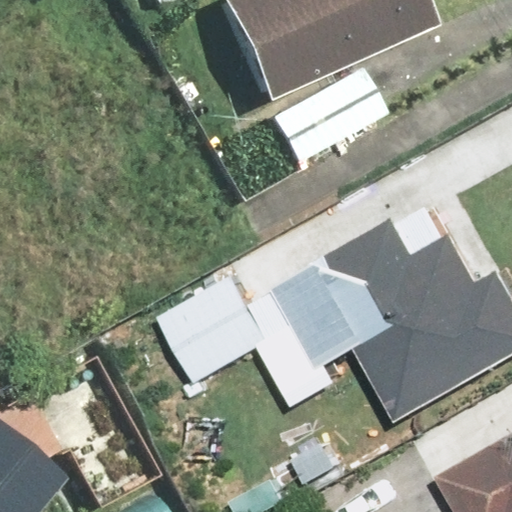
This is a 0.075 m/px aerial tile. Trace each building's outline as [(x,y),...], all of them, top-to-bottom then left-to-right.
[(30,3),(19,0),(0,0),(0,122),(80,146),(99,81),(14,56),(30,3)] [(179,0),(145,0),(155,15),(179,0)] [(222,0),(215,3),(262,107),(442,25),(430,0),(222,0)] [(379,121),(354,74),(268,121),(293,168),(379,121)] [(124,174),(27,147),(3,230),(101,257),(124,174)] [(410,215),(325,261),(411,419),(511,364),(511,269),(497,277),(470,228),(429,250),(410,215)] [(276,344),(242,278),(171,315),(205,380),(276,344)] [(91,511),(120,495),(63,378),(0,408),(0,511),(42,511),(56,497),(65,511),(91,511)] [(511,511),(511,437),(451,473),(472,511),(511,511)]
